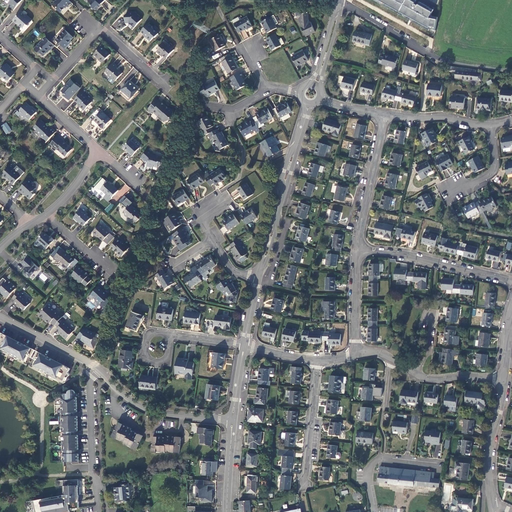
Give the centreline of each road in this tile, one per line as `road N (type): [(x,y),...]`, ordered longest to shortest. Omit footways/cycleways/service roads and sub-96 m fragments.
road 1 (residential): [(52,80),(101,26),(170,87)]
road 2 (residential): [(358,249),(511,280)]
road 3 (residential): [(233,419),(146,408),(95,368)]
road 4 (residential): [(95,368),(99,511)]
road 5 (residential): [(385,115),(358,249)]
road 6 (residential): [(303,490),(316,359)]
road 7 (tertiary): [(298,142),(283,171),(261,266)]
road 8 (tertiary): [(261,266),(298,142)]
road 9 (residential): [(492,506),(489,456),(503,380)]
